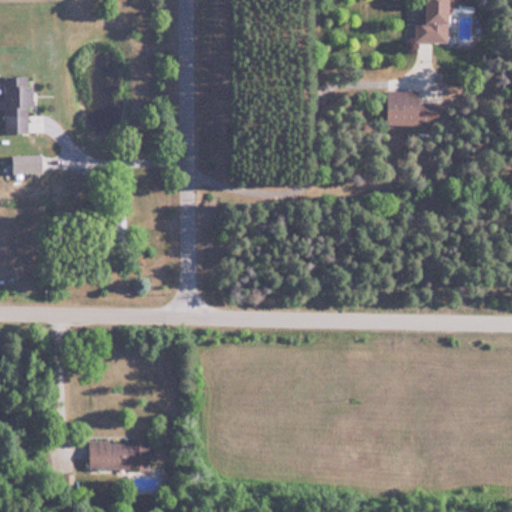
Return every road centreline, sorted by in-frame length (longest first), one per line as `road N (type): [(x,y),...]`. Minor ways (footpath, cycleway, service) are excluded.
road 1 (residential): [(511,325),(0,314)]
road 2 (residential): [(191,319),(187,0)]
